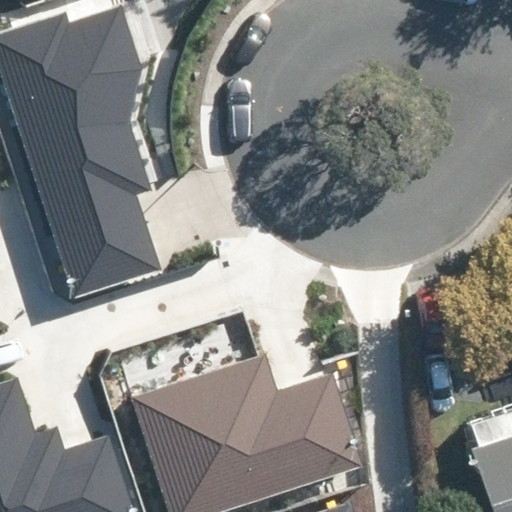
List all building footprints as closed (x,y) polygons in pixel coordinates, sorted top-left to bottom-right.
[(129,121),(142,72),(120,6),(70,23),(66,11),(0,33),(0,75),(74,297),(161,268),(136,195),(152,190),(129,121)] [(133,398),(170,511),(221,511),(362,466),(331,373),(280,390),(268,355),(133,398)] [(0,511),(132,511),(109,439),(65,453),(58,428),(34,435),(17,380),(0,385),(0,511)] [(478,449),(471,450),(491,511),(511,511),(511,413),(471,428),(478,449)] [(356,511),(353,501),(318,511),(356,511)]
